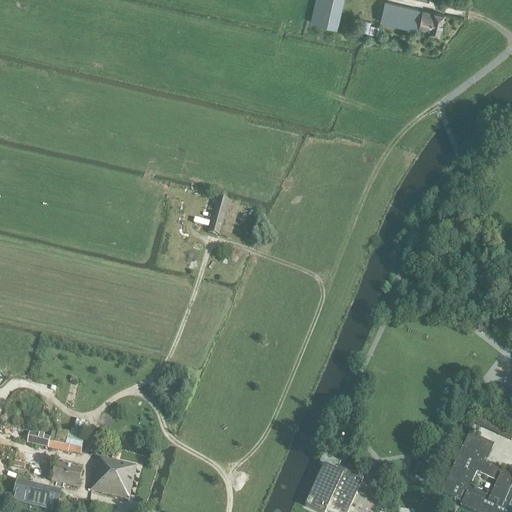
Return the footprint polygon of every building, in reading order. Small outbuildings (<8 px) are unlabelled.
[(315,0),(310,24),(337,30),(344,0),(315,0)] [(440,34),(444,14),(434,12),(434,13),(385,1),(381,22),(419,30),(419,28),(430,31),(430,32),(440,34)] [(381,36),(382,28),(376,26),(377,23),(364,21),(361,31),(381,36)] [(208,234),(220,237),(229,202),(217,199),(208,234)] [(114,418),(113,431),(137,434),(139,422),(114,418)] [(74,432),(80,433),(81,429),(87,430),(89,421),(77,419),(74,432)] [(511,439),(511,434),(501,429),(498,435),(511,441),(511,439)] [(27,444),(68,453),(80,456),(84,438),(52,431),(50,438),(30,433),(27,444)] [(511,511),(511,480),(511,478),(511,476),(486,464),(494,446),(479,439),(470,435),(469,435),(463,449),(462,449),(462,450),(442,494),(441,494),(441,495),(455,501),(457,497),(464,500),(460,507),(461,508),(461,507),(470,511),(511,511)] [(114,452),(112,461),(99,458),(98,466),(96,466),(90,492),(129,501),(137,467),(118,462),(120,453),(114,452)] [(324,467),(321,472),(305,507),(315,511),(326,511),(327,511),(326,511),(348,511),(363,479),(338,468),(341,462),(324,455),(319,465),(324,467)] [(51,483),(56,484),(55,487),(65,489),(66,486),(79,489),(83,470),(56,464),(51,483)] [(18,484),(14,501),(56,511),(57,505),(61,506),(62,502),(58,501),(59,496),(51,494),(47,509),(25,503),(29,487),(18,484)]
